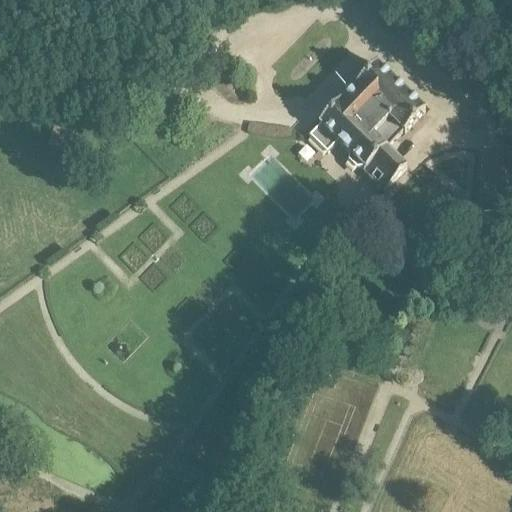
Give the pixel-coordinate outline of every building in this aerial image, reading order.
[(377,67),(319,127),(308,139),(323,154),(334,142),(366,173),(363,175),(383,195),(407,170),(387,150),(386,151),(374,139),(391,122),(404,135),(425,113),(377,67)] [(65,128),(57,152),(75,158),(84,135),(65,128)] [(477,212),(511,215),(511,156),(483,153),(477,212)] [(439,186),(430,196),(449,212),(451,209),(454,211),(459,205),(456,203),(458,201),(439,186)] [(329,336),(329,341),(333,345),(337,347),(342,343),(342,338),(338,333),(334,332),(329,336)] [(361,449),(362,472),(381,471),(380,448),(361,449)]
